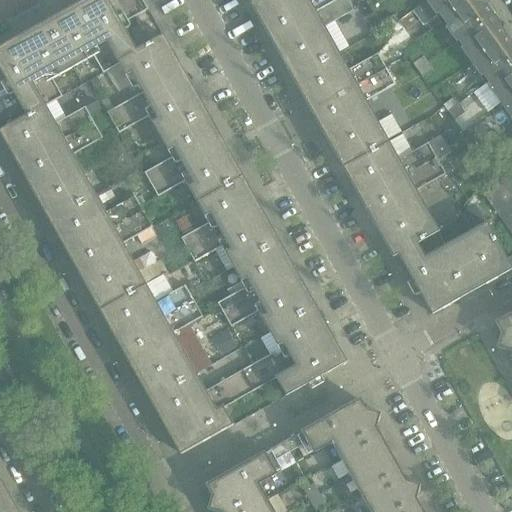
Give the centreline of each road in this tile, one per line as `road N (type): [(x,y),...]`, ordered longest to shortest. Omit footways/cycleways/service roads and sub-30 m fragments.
road 1 (residential): [(395,356),(195,0)]
road 2 (residential): [(169,494),(0,193)]
road 3 (residential): [(483,511),(395,356)]
road 4 (residential): [(395,356),(511,290)]
